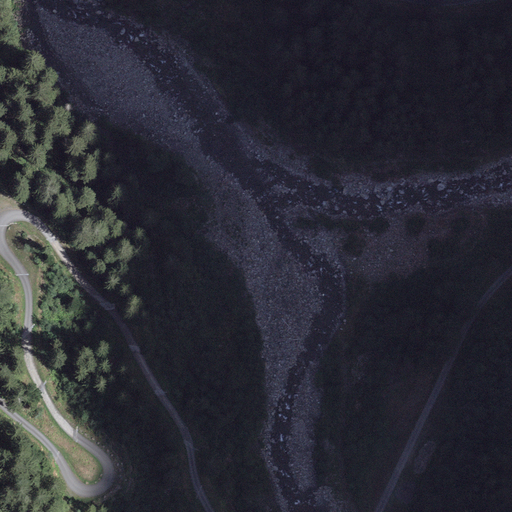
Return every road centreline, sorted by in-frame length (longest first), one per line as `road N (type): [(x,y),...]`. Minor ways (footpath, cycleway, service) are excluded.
road 1 (unclassified): [(0,246),(27,282),(28,350),(48,402),(108,467),(101,487),(82,490),(0,401)]
road 2 (unclassified): [(207,511),(181,424),(120,322),(37,224),(18,212),(0,222)]
road 3 (unclassified): [(511,269),(477,306),(377,511)]
road 4 (track): [(358,511),(342,469),(342,357),(367,289)]
